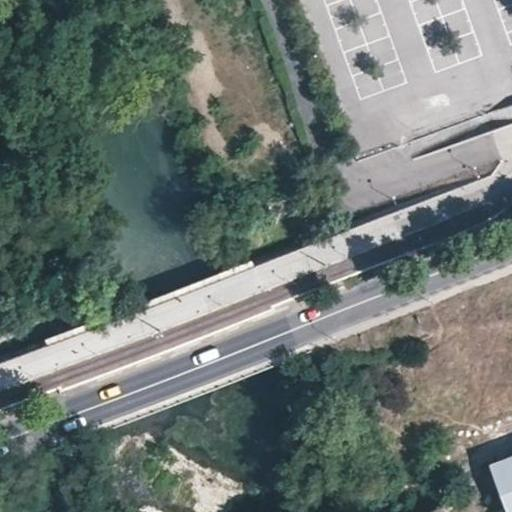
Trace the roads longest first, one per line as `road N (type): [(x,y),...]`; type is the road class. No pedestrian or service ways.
road 1 (primary): [(0,439),(511,239)]
road 2 (unknown): [(359,242),(422,236),(490,211),(511,232)]
